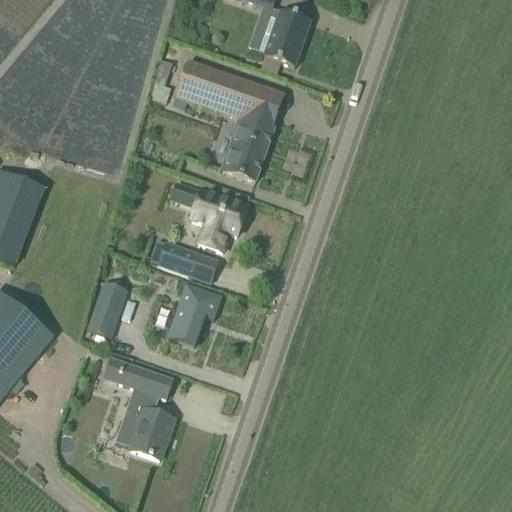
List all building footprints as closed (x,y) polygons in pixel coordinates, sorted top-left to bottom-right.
[(275,0),(231,0),(271,14),(275,0)] [(310,25),(279,15),(264,61),(294,71),(310,25)] [(186,65),(175,102),(237,124),(221,173),(235,179),(254,186),(272,134),(269,133),(281,98),(186,65)] [(0,261),(18,268),(46,191),(0,174),(0,261)] [(175,180),(169,204),(195,211),(201,187),(175,180)] [(197,248),(221,257),(228,238),(235,241),(246,210),(201,194),(190,225),(203,229),(197,248)] [(199,260),(163,247),(156,268),(191,281),(199,260)] [(110,342),(126,296),(103,287),(86,334),(110,342)] [(213,325),(221,301),(184,288),(176,311),(177,311),(173,324),(167,341),(193,350),(197,340),(197,341),(204,322),(213,325)] [(0,404),(52,341),(0,298),(0,404)] [(157,464),(172,424),(153,417),(158,401),(165,403),(171,385),(124,368),(122,376),(120,375),(118,379),(120,380),(118,387),(132,392),(113,446),(129,452),(129,454),(157,464)]
